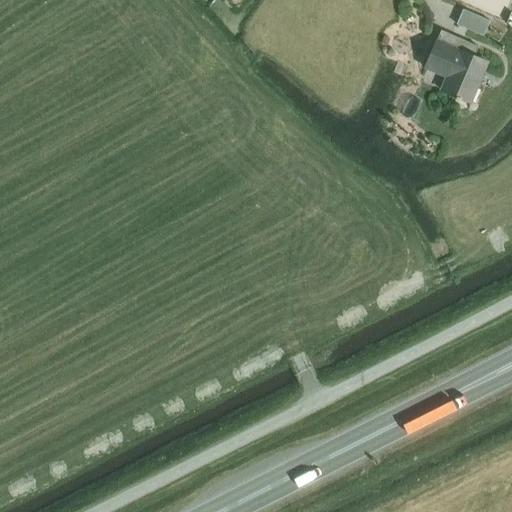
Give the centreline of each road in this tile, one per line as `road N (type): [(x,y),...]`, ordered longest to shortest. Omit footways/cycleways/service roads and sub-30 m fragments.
road 1 (unclassified): [(100,511),(511,302)]
road 2 (trunk): [(218,511),(465,388)]
